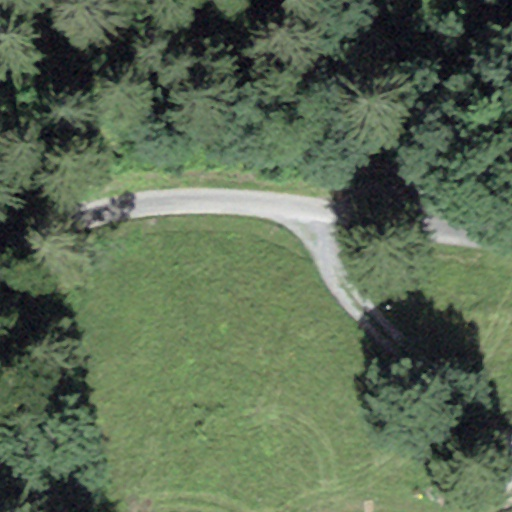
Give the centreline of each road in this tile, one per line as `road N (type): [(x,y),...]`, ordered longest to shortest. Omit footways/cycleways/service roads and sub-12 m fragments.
road 1 (unclassified): [(0,254),(89,212),(178,202),(340,211),(511,235)]
road 2 (track): [(307,208),(321,253),(351,299),(455,419),(511,470)]
